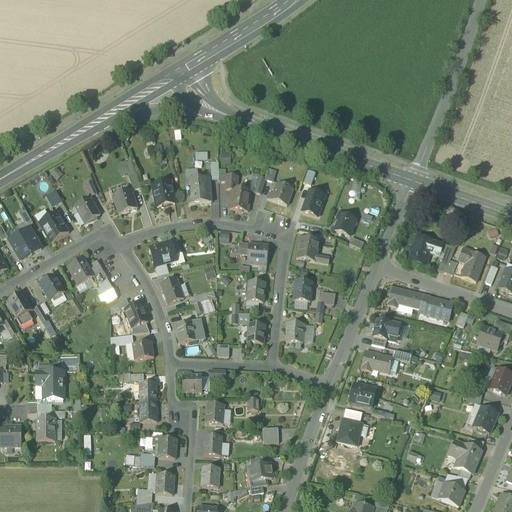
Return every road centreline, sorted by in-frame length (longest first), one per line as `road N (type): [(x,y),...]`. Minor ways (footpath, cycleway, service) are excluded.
road 1 (residential): [(123,241),(215,225),(284,236),(274,369)]
road 2 (unclassified): [(481,0),(414,182)]
road 3 (secondary): [(414,182),(243,122)]
road 4 (residential): [(170,368),(174,420),(191,438),(186,511)]
road 5 (primary): [(99,121),(189,108),(243,122)]
road 6 (residential): [(511,312),(375,266)]
road 7 (residential): [(0,292),(104,234),(123,241)]
road 8 (residential): [(123,241),(162,321),(170,368)]
road 9 (residential): [(329,386),(284,511)]
road 10 (residential): [(375,266),(329,386)]
road 11 (primary): [(187,68),(293,0)]
